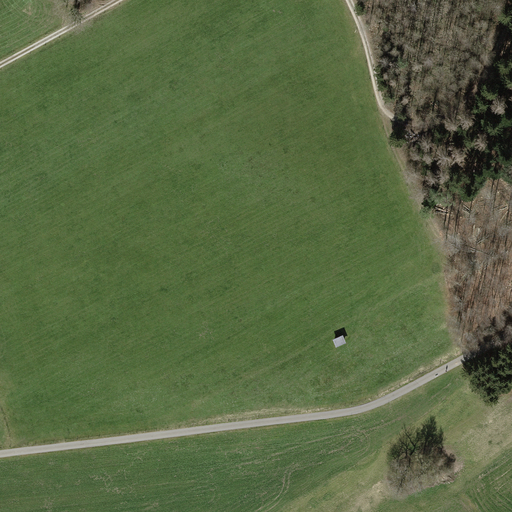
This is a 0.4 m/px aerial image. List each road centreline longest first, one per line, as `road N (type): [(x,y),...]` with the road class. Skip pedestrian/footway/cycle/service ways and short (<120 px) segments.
road 1 (track): [(0,454),(370,404),(511,327)]
road 2 (track): [(348,0),(393,117),(418,122),(453,113),(511,24)]
road 3 (track): [(0,66),(119,0)]
